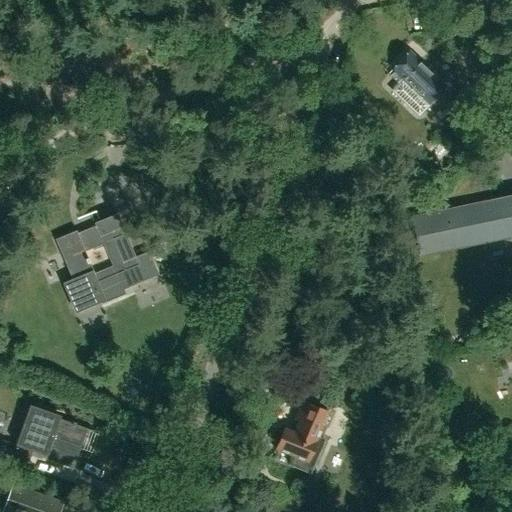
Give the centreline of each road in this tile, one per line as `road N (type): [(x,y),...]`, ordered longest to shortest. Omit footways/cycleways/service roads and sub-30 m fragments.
road 1 (residential): [(162,511),(311,81),(336,22),(357,0)]
road 2 (track): [(336,22),(109,114),(0,86)]
road 3 (unknown): [(5,223),(109,114)]
